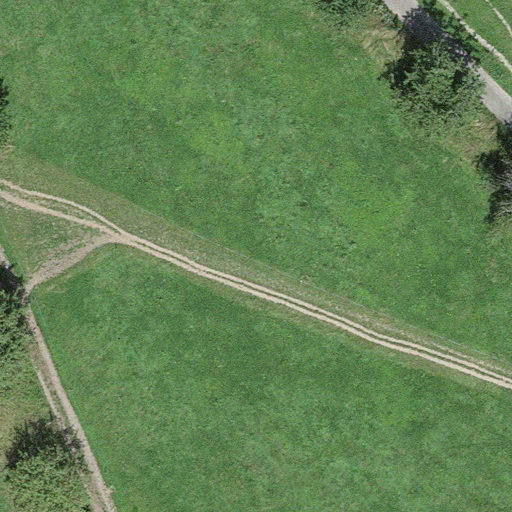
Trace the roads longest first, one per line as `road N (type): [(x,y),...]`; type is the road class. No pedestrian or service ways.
road 1 (track): [(101,511),(0,275)]
road 2 (residential): [(511,121),(394,0)]
